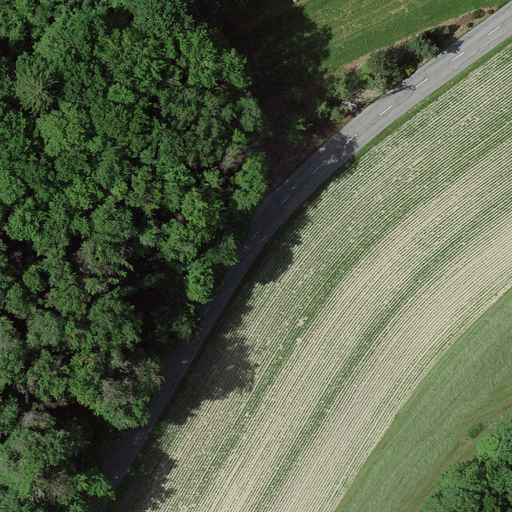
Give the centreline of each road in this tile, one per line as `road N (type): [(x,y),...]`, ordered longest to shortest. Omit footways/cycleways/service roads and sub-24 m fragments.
road 1 (tertiary): [(511,12),(343,139),(274,212),(85,511)]
road 2 (track): [(274,212),(188,0)]
